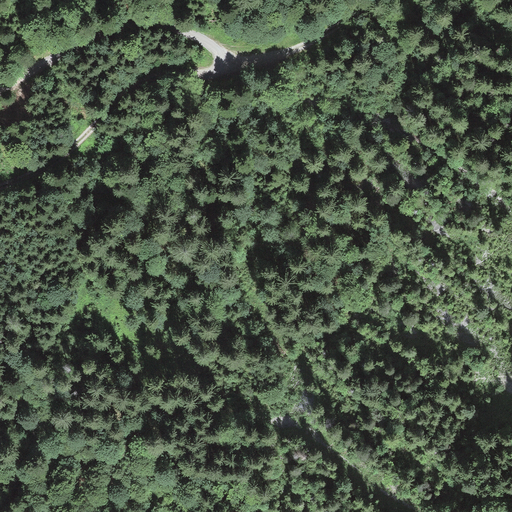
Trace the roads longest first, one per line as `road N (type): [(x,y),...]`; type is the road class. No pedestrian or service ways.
road 1 (track): [(376,0),(320,38),(268,60),(141,80),(51,164),(0,186)]
road 2 (track): [(225,72),(204,42),(172,27),(139,25),(102,34),(0,91)]
